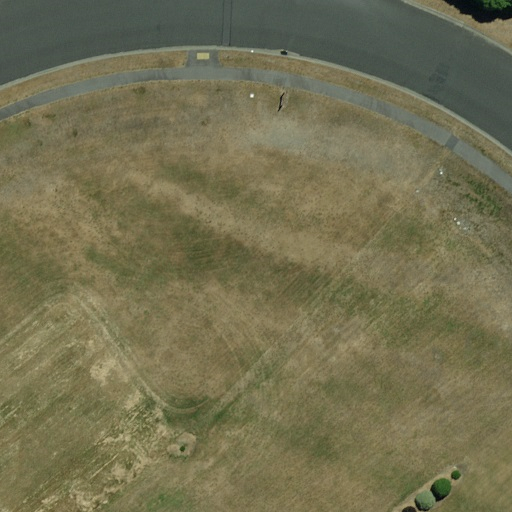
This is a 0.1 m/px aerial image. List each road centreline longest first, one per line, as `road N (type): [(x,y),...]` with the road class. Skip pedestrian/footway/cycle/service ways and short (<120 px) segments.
road 1 (residential): [(0,47),(140,3),(291,8)]
road 2 (residential): [(291,8),(446,61),(511,101)]
